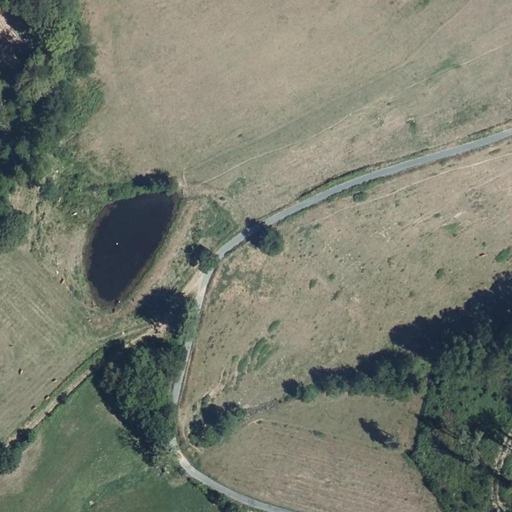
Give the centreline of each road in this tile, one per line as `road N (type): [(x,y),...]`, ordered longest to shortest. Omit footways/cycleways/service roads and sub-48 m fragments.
road 1 (unclassified): [(511,132),(353,185),(248,233),(204,275),(175,397),(173,441),(188,471),(281,511)]
road 2 (track): [(0,465),(98,369),(165,320),(204,275)]
